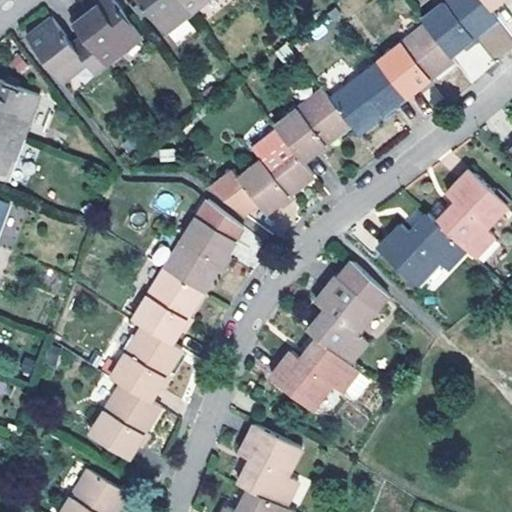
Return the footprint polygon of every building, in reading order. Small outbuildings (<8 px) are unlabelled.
[(94,0),(71,17),(85,34),(107,64),(144,35),(122,8),(116,0),(94,0)] [(191,12),(181,0),(141,0),(142,0),(166,31),(191,12)] [(181,0),(191,12),(205,0),(181,0)] [(428,21),(452,52),(470,38),(499,15),(491,5),(487,0),(444,0),(424,16),(428,21)] [(53,16),(28,35),(64,80),(87,63),(95,73),(107,64),(85,34),(73,43),(66,33),(53,16)] [(452,52),(428,21),(381,58),(407,93),(422,82),(455,56),(452,52)] [(407,93),(381,58),(332,96),(352,120),(360,130),(389,108),(407,93)] [(0,130),(22,139),(39,93),(0,78),(0,130)] [(332,96),(325,86),(276,123),(287,137),(304,159),(320,146),(352,120),(332,96)] [(0,176),(7,179),(22,139),(0,130),(0,176)] [(304,159),(287,137),(241,174),(232,163),(208,182),(243,208),(258,196),(268,210),(283,198),(315,173),(304,159)] [(450,190),(458,198),(462,202),(453,211),(449,207),(438,219),(468,247),(476,255),(495,235),(488,227),(509,204),(472,168),(450,190)] [(0,226),(10,201),(0,196),(0,226)] [(184,237),(167,263),(204,287),(224,256),(244,224),(209,197),(184,237)] [(458,198),(449,207),(453,211),(462,202),(458,198)] [(413,234),(410,231),(402,223),(379,247),(417,282),(440,259),(448,267),(468,247),(438,219),(429,210),(418,222),(422,225),(417,230),(413,234)] [(422,225),(418,222),(410,231),(413,234),(417,230),(422,225)] [(146,250),(167,263),(184,237),(162,224),(146,250)] [(167,263),(134,315),(144,322),(172,339),(182,322),(204,287),(167,263)] [(318,297),(328,306),(332,309),(328,315),(324,319),(320,315),(310,327),(319,335),(351,360),(369,339),(359,330),(378,306),(337,273),(318,297)] [(328,306),(320,315),(324,319),(328,315),(332,309),(328,306)] [(144,322),(112,372),(123,379),(151,397),(183,345),(172,339),(144,322)] [(307,360),(302,356),(293,349),(272,375),(313,407),(334,383),(343,389),(344,388),(353,395),(358,395),(372,378),(361,368),(351,360),(319,335),(309,347),(314,351),(310,356),(307,360)] [(314,351),(309,347),(302,356),(307,360),(310,356),(314,351)] [(140,438),(161,403),(151,397),(123,379),(92,432),(129,455),(140,438)] [(243,450),(253,455),(258,458),(256,463),(253,469),(248,466),(241,480),(250,485),(287,503),(299,479),(289,473),(303,445),(257,421),(243,450)] [(253,455),(248,466),(253,469),(256,463),(258,458),(253,455)] [(90,467),(61,511),(114,511),(128,490),(90,467)] [(225,511),(296,511),(298,509),(287,503),(250,485),(243,499),(248,502),(242,511),(241,511),(238,510),(229,505),(225,511)] [(242,511),(248,502),(243,499),(238,510),(241,511),(242,511)]
